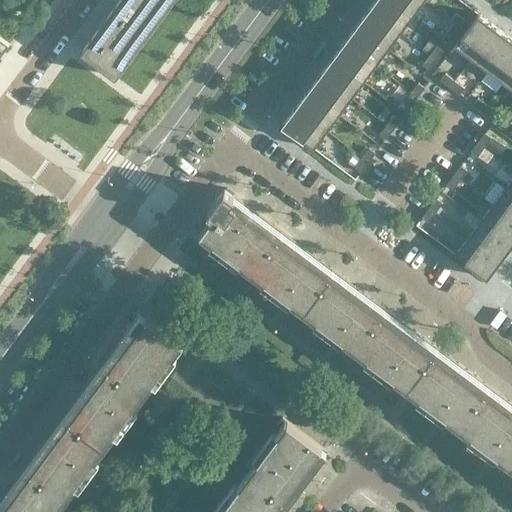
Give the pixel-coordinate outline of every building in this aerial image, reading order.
[(173,0),(119,0),(81,51),(116,77),(173,0)] [(413,17),(389,0),(375,0),(368,9),(400,33),(413,17)] [(425,1),(423,0),(389,0),(413,17),(425,1)] [(400,33),(368,9),(356,26),(388,50),(400,33)] [(456,13),(451,20),(454,22),(461,27),(465,21),(456,13)] [(471,59),(495,27),(480,15),(478,13),(454,46),(471,59)] [(454,37),(461,27),(454,22),(447,32),(454,37)] [(388,50),(356,26),(344,42),(376,66),(388,50)] [(488,71),(511,39),(495,27),(471,59),(488,71)] [(10,44),(0,37),(0,57),(4,52),(8,46),(10,44)] [(504,83),(511,72),(511,39),(488,71),(504,83)] [(376,66),(344,42),(332,58),(364,82),(376,66)] [(443,50),(437,46),(430,55),(436,60),(443,50)] [(429,70),(436,60),(430,55),(422,65),(429,70)] [(364,82),(332,58),(319,75),(351,98),(364,82)] [(445,74),(441,80),(450,87),(455,81),(445,74)] [(351,98),(319,75),(307,91),(339,115),(351,98)] [(465,88),(455,81),(450,87),(460,94),(465,88)] [(425,87),(424,87),(418,83),(411,92),(418,97),(425,87)] [(339,115),(307,91),(295,107),(327,131),(339,115)] [(410,107),(418,97),(411,92),(404,102),(410,107)] [(478,98),(473,104),(483,112),(488,105),(478,98)] [(497,112),(488,105),(483,112),(492,119),(497,112)] [(327,131),(295,107),(282,124),(299,137),(314,148),(327,131)] [(400,120),(394,115),(387,125),(393,130),(400,120)] [(386,139),(393,130),(387,125),(379,135),(386,139)] [(492,137),(486,133),(478,142),(485,147),(492,137)] [(477,157),(485,147),(478,142),(471,152),(477,157)] [(376,153),(375,152),(369,148),(362,158),(369,162),(376,153)] [(361,172),(369,162),(362,158),(355,167),(361,172)] [(467,170),(461,166),(461,165),(454,175),(460,180),(467,170)] [(453,190),(460,180),(454,175),(446,185),(453,190)] [(511,218),(511,193),(505,188),(492,204),(511,218)] [(489,386),(322,262),(225,189),(208,212),(213,216),(197,238),(211,248),(214,243),(231,256),(227,260),(238,268),(262,286),(266,282),(282,294),(278,299),(314,325),(318,320),(334,333),(330,337),(365,363),(369,359),(385,371),(382,376),(417,402),(421,398),(437,410),(434,415),(455,431),(489,386)] [(443,203),(437,199),(437,198),(429,208),(436,213),(443,203)] [(511,218),(492,204),(480,220),(511,244),(511,218)] [(428,222),(436,213),(429,208),(422,218),(428,222)] [(511,244),(480,220),(468,237),(500,260),(511,244)] [(487,278),(500,260),(468,237),(455,254),(470,265),(487,278)] [(119,436),(114,432),(126,416),(131,419),(186,345),(142,312),(0,501),(0,511),(62,511),(80,488),(75,484),(87,468),(92,471),(119,436)] [(511,403),(489,386),(455,431),(468,441),(472,436),(488,448),(485,453),(511,473),(511,403)] [(281,511),(327,451),(283,417),(272,431),(277,435),(265,451),(260,448),(234,482),(239,486),(227,502),(222,499),(212,511),(281,511)]
